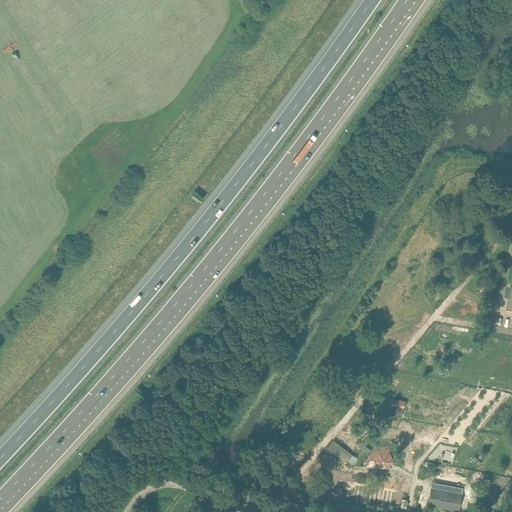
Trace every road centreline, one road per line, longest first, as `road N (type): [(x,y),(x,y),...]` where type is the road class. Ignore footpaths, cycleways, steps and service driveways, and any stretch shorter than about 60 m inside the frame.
road 1 (motorway): [(0,499),(269,188),(406,0)]
road 2 (motorway): [(368,0),(76,379),(0,457)]
